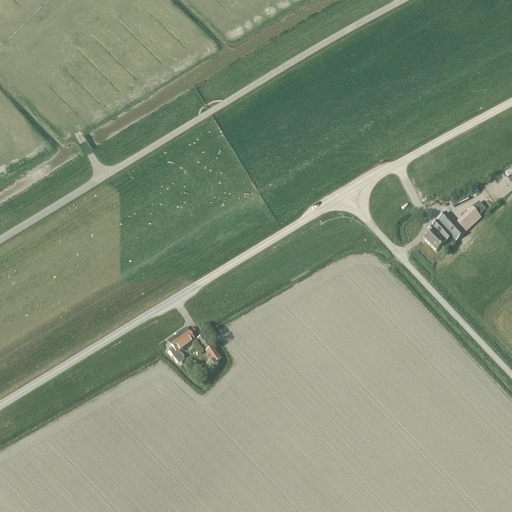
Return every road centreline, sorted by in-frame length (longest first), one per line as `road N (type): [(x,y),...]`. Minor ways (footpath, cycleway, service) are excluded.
road 1 (unclassified): [(400,0),(0,238)]
road 2 (unclassified): [(0,405),(350,191)]
road 3 (unclassified): [(511,375),(368,222),(350,191)]
road 4 (unclassified): [(350,191),(511,102)]
